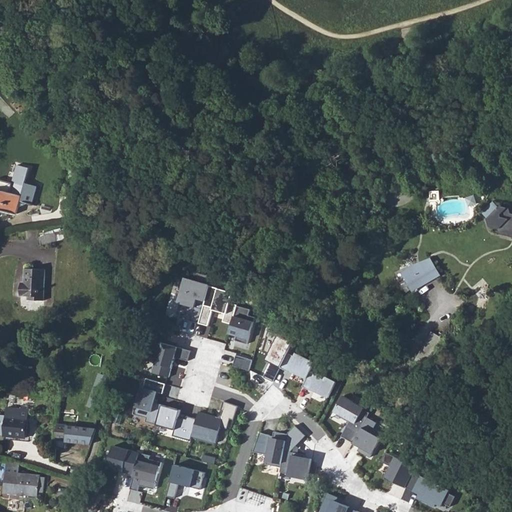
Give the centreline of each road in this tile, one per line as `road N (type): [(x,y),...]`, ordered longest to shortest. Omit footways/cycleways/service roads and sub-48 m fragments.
road 1 (track): [(275,0),(315,26),(353,34),(483,0)]
road 2 (residential): [(254,410),(295,410),(348,478),(403,511)]
road 3 (track): [(505,511),(470,462),(381,387)]
road 4 (residential): [(254,410),(203,389),(199,347),(157,331)]
road 5 (track): [(112,120),(65,50),(54,0)]
